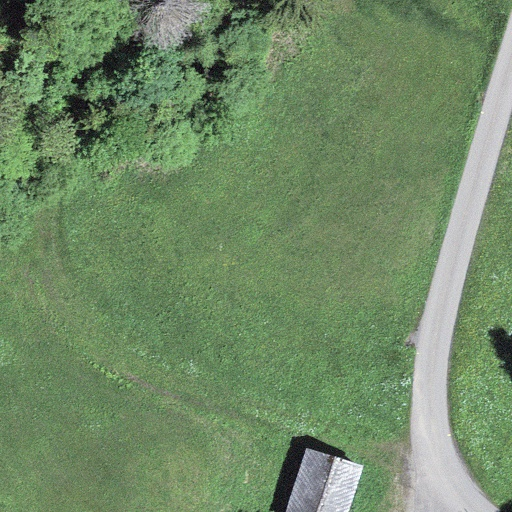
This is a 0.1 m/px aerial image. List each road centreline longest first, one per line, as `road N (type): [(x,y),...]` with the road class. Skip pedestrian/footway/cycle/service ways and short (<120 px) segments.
road 1 (track): [(438,463),(277,415),(117,349),(78,314),(54,263),(55,209),(96,0)]
road 2 (unclassified): [(511,60),(438,362),(438,463),(470,511)]
